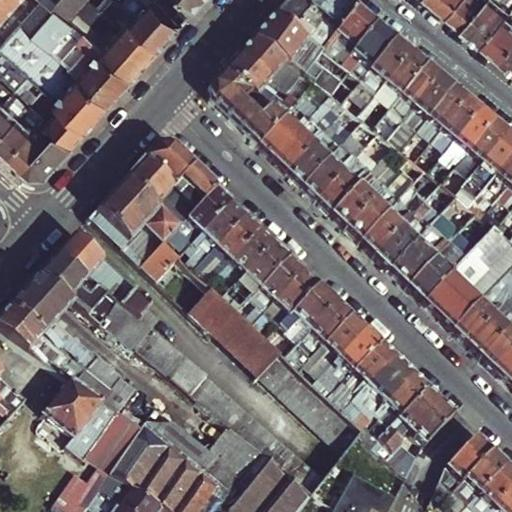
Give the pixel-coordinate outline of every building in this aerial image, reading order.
[(21,0),(0,0),(0,2),(10,12),(21,0)] [(41,0),(34,8),(22,22),(71,66),(112,102),(137,75),(104,46),(94,58),(78,44),(89,33),(86,30),(71,17),(57,4),(52,0),(41,0)] [(99,42),(104,46),(137,75),(154,55),(97,5),(93,1),(89,5),(85,1),(86,0),(60,0),(57,4),(71,17),(77,10),(92,23),(105,35),(99,42)] [(165,43),(121,4),(116,0),(101,0),(97,5),(154,55),(165,43)] [(163,0),(123,0),(121,4),(165,43),(186,19),(163,0)] [(286,0),(270,19),(318,55),(354,10),(341,0),(286,0)] [(435,0),(449,12),(459,0),(435,0)] [(459,0),(449,12),(465,24),(485,0),(459,0)] [(511,8),(511,0),(485,0),(465,24),(484,41),(511,8)] [(0,23),(10,12),(0,2),(0,23)] [(511,8),(484,41),(504,57),(511,47),(511,8)] [(77,10),(71,17),(86,30),(92,23),(77,10)] [(318,55),(331,65),(338,71),(349,57),(352,54),(374,26),(354,10),(318,55)] [(270,19),(249,42),(300,79),(312,89),(313,88),(329,100),(346,77),(338,71),(331,65),(318,55),(270,19)] [(44,87),(52,94),(89,127),(112,102),(71,66),(22,22),(9,36),(0,46),(0,47),(10,56),(15,61),(19,65),(30,74),(34,78),(44,87)] [(338,71),(346,77),(358,86),(393,42),(374,26),(352,54),(349,57),(338,71)] [(249,42),(234,59),(268,84),(285,96),(300,79),(249,42)] [(358,86),(352,93),(367,106),(372,99),(373,99),(409,55),(393,42),(358,86)] [(6,61),(10,56),(0,47),(0,72),(2,75),(11,65),(6,61)] [(409,55),(373,99),(372,99),(388,113),(425,68),(409,55)] [(15,61),(10,56),(6,61),(11,65),(15,61)] [(219,77),(273,116),(280,122),(297,105),(288,98),(282,106),(262,91),(268,84),(234,59),(219,77)] [(0,77),(0,107),(16,89),(6,79),(19,65),(15,61),(11,65),(2,75),(0,77)] [(30,74),(19,65),(6,79),(16,89),(22,83),(25,79),(30,74)] [(401,124),(438,80),(425,68),(388,113),(401,124)] [(30,74),(25,79),(29,82),(34,78),(30,74)] [(209,104),(255,148),(280,122),(273,116),(219,77),(207,89),(209,104)] [(415,135),(452,91),(438,80),(401,124),(415,135)] [(0,137),(20,114),(31,102),(37,96),(22,83),(16,89),(0,107),(0,137)] [(37,96),(31,102),(38,109),(52,94),(44,87),(37,96)] [(465,102),(452,91),(415,135),(428,146),(465,102)] [(55,124),(59,128),(76,143),(89,127),(52,94),(38,109),(45,115),(55,124)] [(270,162),(317,113),(302,99),(297,105),(280,122),(255,148),(270,162)] [(312,146),(336,121),(344,112),(339,108),(340,108),(329,100),(322,107),(326,111),(322,115),(318,111),(317,113),(270,162),(284,176),(312,146)] [(20,114),(34,127),(45,115),(38,109),(31,102),(20,114)] [(479,113),(465,102),(428,146),(442,157),(479,113)] [(455,168),(492,124),(479,113),(442,157),(455,168)] [(20,114),(0,137),(0,142),(11,153),(34,127),(20,114)] [(45,115),(34,127),(49,140),(55,132),(51,129),(55,124),(45,115)] [(299,190),(336,151),(348,139),(341,132),(337,129),(341,125),(336,121),(312,146),(284,176),(299,190)] [(469,180),(506,135),(492,124),(455,168),(469,180)] [(11,153),(25,166),(49,140),(34,127),(11,153)] [(49,173),(76,143),(59,128),(55,132),(49,140),(25,166),(33,174),(49,173)] [(336,151),(299,190),(313,204),(360,155),(372,143),(376,138),(371,134),(370,133),(357,147),(348,139),(336,151)] [(469,180),(482,191),(511,154),(511,140),(506,135),(469,180)] [(376,138),(372,143),(377,147),(381,143),(376,138)] [(398,156),(403,149),(389,138),(384,145),(391,151),(398,156)] [(154,149),(86,223),(153,287),(174,265),(173,265),(158,250),(177,230),(214,191),(170,149),(154,149)] [(411,167),(417,160),(403,149),(398,156),(407,164),(411,167)] [(511,154),(482,191),(485,193),(496,202),(511,183),(511,154)] [(328,218),(374,169),(360,155),(313,204),(328,218)] [(425,178),(430,171),(417,160),(411,167),(414,169),(423,176),(425,178)] [(357,245),(405,195),(414,185),(406,177),(414,169),(411,167),(407,164),(392,180),(343,232),(357,245)] [(343,232),(392,180),(377,166),(374,169),(328,218),(343,232)] [(439,189),(444,182),(430,171),(425,178),(439,189)] [(444,182),(439,189),(452,200),(457,193),(444,182)] [(511,183),(496,202),(510,213),(511,210),(511,183)] [(158,250),(173,265),(229,206),(214,191),(177,230),(158,250)] [(452,200),(455,202),(464,210),(466,211),(471,204),(457,193),(452,200)] [(415,205),(405,195),(357,245),(372,259),(424,205),(419,201),(415,205)] [(424,205),(372,259),(387,274),(422,237),(439,219),(429,209),(434,204),(429,199),(424,205)] [(455,202),(439,219),(422,237),(387,274),(405,290),(445,247),(455,238),(446,230),(464,210),(455,202)] [(479,222),(485,216),(471,204),(466,211),(473,218),(479,222)] [(193,256),(201,263),(243,219),(229,206),(173,265),(174,265),(187,278),(196,269),(188,262),(193,256)] [(493,233),(498,227),(485,216),(479,222),(492,232),(493,233)] [(243,219),(201,263),(196,269),(187,278),(201,292),(207,286),(198,278),(205,270),(209,274),(219,263),(221,257),(228,264),(258,233),(243,219)] [(507,244),(511,238),(498,227),(493,233),(507,244)] [(492,232),(462,263),(421,306),(438,322),(450,333),(478,304),(489,292),(511,268),(511,248),(507,244),(493,233),(492,232)] [(217,276),(232,289),(272,247),(258,233),(228,264),(217,276)] [(111,305),(136,324),(147,312),(140,301),(71,240),(53,259),(78,279),(111,305)] [(232,311),(221,300),(216,306),(226,315),(231,320),(237,314),(248,302),(287,262),(272,247),(232,289),(242,299),(236,305),(237,307),(232,311)] [(421,306),(462,263),(445,247),(405,290),(421,306)] [(70,306),(132,354),(148,334),(136,324),(111,305),(78,279),(53,259),(35,278),(70,306)] [(302,275),(287,262),(248,302),(256,309),(245,321),(237,314),(231,320),(240,329),(245,334),(302,275)] [(274,323),(279,328),(316,289),(302,275),(245,334),(251,339),(260,347),(266,341),(255,330),(259,326),(266,332),(274,323)] [(53,327),(70,306),(35,278),(21,294),(6,311),(109,394),(118,381),(99,364),(53,327)] [(450,333),(464,347),(511,296),(511,281),(510,280),(494,296),(493,303),(485,311),(478,304),(450,333)] [(221,300),(207,286),(201,292),(206,297),(216,306),(221,300)] [(316,289),(279,328),(266,341),(260,347),(262,349),(274,361),(278,364),(286,355),(279,348),(289,338),(296,345),(334,306),(316,289)] [(489,292),(478,304),(485,311),(493,303),(494,296),(489,292)] [(511,296),(464,347),(479,361),(507,332),(500,325),(509,316),(511,315),(511,296)] [(226,315),(216,306),(206,297),(186,318),(206,337),(208,335),(226,315)] [(334,306),(296,345),(294,347),(298,351),(294,355),(298,359),(314,343),(321,349),(348,320),(334,306)] [(6,311),(0,317),(0,340),(6,345),(66,385),(80,394),(115,417),(119,412),(133,393),(118,381),(109,394),(6,311)] [(208,335),(222,348),(240,329),(231,320),(226,315),(208,335)] [(511,315),(509,316),(500,325),(507,332),(511,326),(511,315)] [(348,320),(321,349),(308,362),(316,369),(328,356),(335,363),(363,333),(348,320)] [(222,348),(233,358),(251,339),(245,334),(240,329),(222,348)] [(149,332),(148,334),(132,354),(143,364),(160,341),(149,332)] [(493,375),(511,355),(511,336),(507,332),(479,361),(493,375)] [(363,333),(335,363),(323,374),(327,378),(323,383),(334,393),(357,369),(378,348),(363,333)] [(222,348),(208,335),(206,337),(220,350),(222,348)] [(251,339),(233,358),(244,369),(262,349),(260,347),(251,339)] [(160,341),(143,364),(154,373),(172,351),(160,341)] [(222,348),(220,350),(231,361),(233,358),(222,348)] [(357,369),(334,393),(330,397),(344,411),(392,361),(378,348),(357,369)] [(244,369),(256,380),(274,361),(262,349),(244,369)] [(154,373),(165,382),(183,360),(172,351),(154,373)] [(511,355),(493,375),(508,389),(511,384),(511,355)] [(233,358),(231,361),(242,371),(244,369),(233,358)] [(165,382),(176,390),(194,368),(183,360),(165,382)] [(274,361),(256,380),(267,391),(285,371),(278,364),(274,361)] [(409,377),(392,361),(344,411),(330,397),(321,406),(326,410),(336,420),(346,429),(362,412),(370,419),(409,377)] [(176,390),(187,400),(204,378),(205,377),(194,368),(176,390)] [(244,369),(242,371),(254,382),(256,380),(244,369)] [(267,391),(277,401),(296,381),(292,378),(285,371),(267,391)] [(425,393),(409,377),(370,419),(366,422),(370,426),(373,422),(385,434),(425,393)] [(187,400),(199,409),(216,390),(204,378),(187,400)] [(23,403),(0,381),(0,409),(5,414),(10,418),(23,403)] [(277,401),(288,410),(306,391),(296,381),(277,401)] [(80,394),(66,385),(56,399),(39,419),(73,445),(88,455),(115,417),(80,394)] [(199,409),(209,417),(225,398),(216,390),(199,409)] [(306,391),(288,410),(297,420),(316,400),(307,392),(306,391)] [(421,450),(452,419),(425,393),(385,434),(376,443),(369,451),(384,465),(394,455),(410,471),(415,461),(401,447),(403,445),(399,442),(402,438),(404,442),(410,448),(414,444),(421,450)] [(209,417),(219,426),(236,407),(225,398),(209,417)] [(316,400),(297,420),(308,429),(326,410),(321,406),(316,400)] [(236,407),(219,426),(225,431),(230,436),(246,417),(236,407)] [(326,410),(308,429),(318,439),(336,420),(326,410)] [(284,481),(273,471),(263,463),(252,453),(241,444),(230,436),(225,431),(207,454),(193,471),(150,433),(145,428),(119,412),(115,417),(119,419),(139,433),(113,471),(110,475),(127,487),(160,510),(163,511),(299,511),(306,502),(294,492),(283,482),(284,481)] [(0,421),(4,425),(10,418),(5,414),(0,418),(0,421)] [(119,419),(115,417),(88,455),(113,471),(139,433),(119,419)] [(230,436),(241,444),(257,426),(246,417),(230,436)] [(336,420),(318,439),(328,449),(346,430),(346,429),(336,420)] [(370,426),(366,422),(360,429),(364,432),(370,426)] [(373,422),(370,426),(364,432),(376,443),(385,434),(373,422)] [(193,471),(207,454),(173,425),(145,428),(150,433),(193,471)] [(257,426),(241,444),(252,453),(267,435),(257,426)] [(356,439),(369,451),(376,443),(364,432),(360,429),(353,436),(356,439)] [(339,460),(356,439),(353,436),(346,430),(328,449),(339,460)] [(267,435),(252,453),(263,463),(278,445),(267,435)] [(449,497),(451,495),(458,487),(489,455),(473,439),(443,471),(437,486),(449,497)] [(263,463),(273,471),(288,454),(278,445),(263,463)] [(288,454),(273,471),(284,481),(299,464),(288,454)] [(394,455),(384,465),(388,469),(404,484),(410,471),(394,455)] [(461,511),(464,509),(504,468),(489,455),(458,487),(451,495),(460,505),(453,511),(461,511)] [(299,464),(284,481),(283,482),(294,492),(310,474),(299,464)] [(466,511),(489,511),(511,488),(511,476),(504,468),(464,509),(466,511)] [(321,484),(310,474),(294,492),(306,502),(321,484)] [(127,487),(110,475),(98,492),(116,504),(127,487)] [(369,511),(370,511),(371,511),(387,511),(395,498),(354,475),(335,508),(332,511),(369,511)] [(158,511),(160,510),(127,487),(116,504),(128,511),(158,511)] [(511,511),(511,488),(489,511),(511,511)] [(110,511),(116,504),(98,492),(87,508),(92,511),(110,511)] [(427,507),(432,511),(434,511),(438,508),(430,500),(427,507)]
